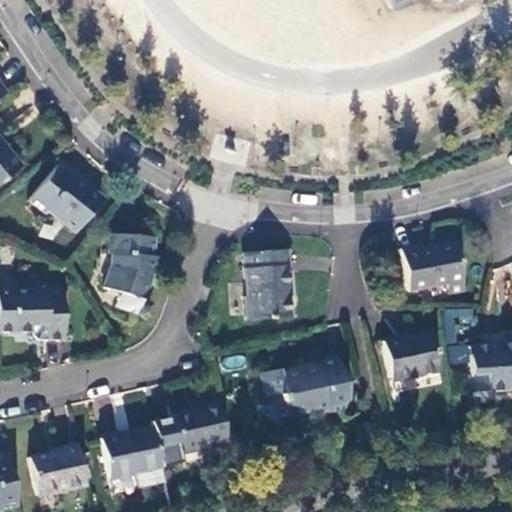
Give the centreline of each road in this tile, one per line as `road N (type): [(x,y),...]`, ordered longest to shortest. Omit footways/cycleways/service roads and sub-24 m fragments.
road 1 (residential): [(217,203),(163,350),(143,365),(0,400)]
road 2 (residential): [(217,203),(176,191),(121,156),(9,0)]
road 3 (residential): [(251,511),(383,475),(511,461)]
road 4 (residential): [(511,172),(433,198),(347,212)]
road 5 (residential): [(347,212),(217,203)]
